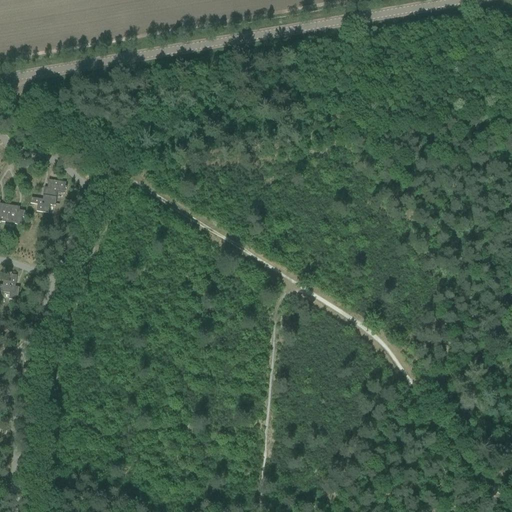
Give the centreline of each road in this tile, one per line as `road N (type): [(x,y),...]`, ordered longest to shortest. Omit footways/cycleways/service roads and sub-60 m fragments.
road 1 (unclassified): [(0,80),(469,0)]
road 2 (track): [(306,292),(125,177)]
road 3 (track): [(424,405),(376,339),(306,292)]
road 4 (track): [(125,177),(22,99),(11,78)]
road 5 (track): [(511,503),(484,481),(424,405)]
